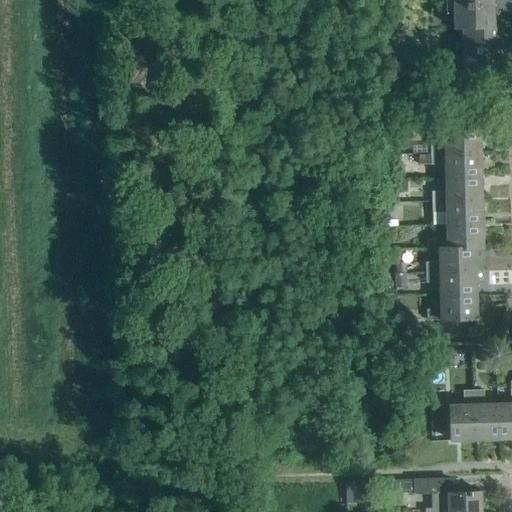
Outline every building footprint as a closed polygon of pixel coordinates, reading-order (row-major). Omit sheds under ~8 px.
[(461,29),(493,27),(493,15),(499,15),(499,11),(506,10),(508,9),(509,8),(510,6),(510,5),(510,3),(509,1),(507,0),(444,0),(445,14),(453,14),(453,30),(461,29)] [(493,27),(461,29),(462,44),(454,44),(454,60),(462,60),(463,75),(503,74),(502,60),(508,60),(508,56),(511,56),(511,44),(507,44),(507,40),(502,40),(501,27),(493,27)] [(430,155),(480,154),(479,130),(443,131),(444,145),(430,145),(430,155)] [(445,179),(480,178),(480,154),(430,155),(430,166),(444,165),(445,179)] [(431,203),(481,201),(480,178),(445,179),(445,192),(431,192),(431,203)] [(446,226),(482,225),(481,201),(431,203),(431,213),(446,212),(446,226)] [(438,249),(474,249),(482,249),(482,225),(446,226),(446,239),(432,239),(432,249),(438,249)] [(425,273),(475,272),(474,249),(438,249),(439,263),(425,263),(425,273)] [(405,262),(395,262),(395,272),(405,272),(405,262)] [(440,296),(475,295),(475,272),(425,273),(425,283),(439,283),(440,296)] [(475,295),(440,296),(440,310),(426,310),(426,321),(440,320),(440,321),(476,320),(475,295)] [(408,325),(399,340),(414,348),(422,333),(408,325)] [(429,369),(446,368),(445,352),(428,353),(429,369)] [(493,353),(480,354),(481,364),(493,364),(493,353)] [(511,439),(511,381),(509,382),(509,390),(510,404),(497,404),(498,440),(511,439)] [(450,442),(474,441),(473,391),(462,391),(463,405),(449,406),(450,442)] [(498,440),(497,404),(483,405),(483,391),(473,391),(474,441),(498,440)] [(479,511),(479,503),(484,503),(483,492),(437,494),(437,479),(413,480),(413,481),(414,494),(414,495),(430,495),(431,509),(424,509),(423,511),(479,511)] [(376,495),(411,494),(411,481),(375,482),(376,495)]
